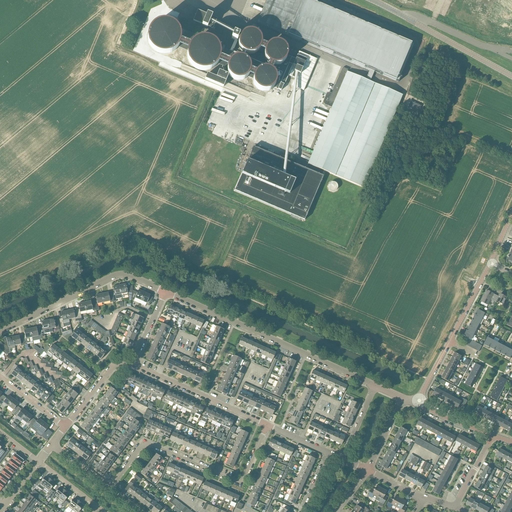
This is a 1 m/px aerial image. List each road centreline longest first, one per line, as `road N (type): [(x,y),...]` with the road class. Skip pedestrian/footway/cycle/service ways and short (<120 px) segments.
road 1 (residential): [(374,386),(165,291)]
road 2 (residential): [(107,488),(144,442),(240,483),(267,424)]
road 3 (residential): [(165,291),(116,275),(0,331)]
road 4 (tertiary): [(417,405),(489,263)]
road 5 (residential): [(267,424),(130,364)]
road 6 (tertiary): [(511,77),(404,16)]
